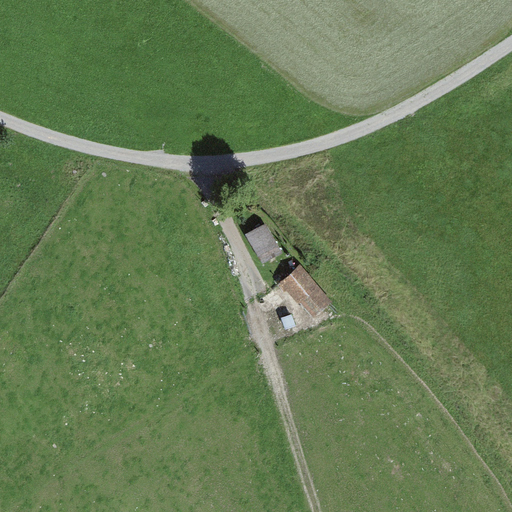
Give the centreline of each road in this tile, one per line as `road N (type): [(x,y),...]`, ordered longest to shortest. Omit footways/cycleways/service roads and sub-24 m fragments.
road 1 (track): [(0,116),(184,163),(343,147),(511,45)]
road 2 (track): [(184,163),(222,206),(318,511)]
